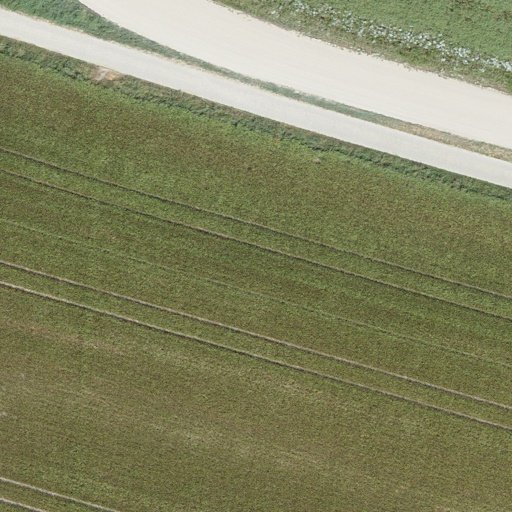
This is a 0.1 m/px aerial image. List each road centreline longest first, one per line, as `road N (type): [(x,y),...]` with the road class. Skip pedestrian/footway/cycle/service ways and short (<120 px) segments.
road 1 (track): [(10,0),(511,148)]
road 2 (unknown): [(137,0),(313,73),(511,130)]
